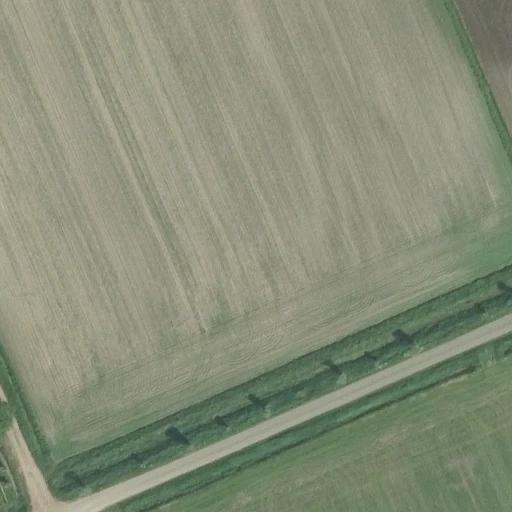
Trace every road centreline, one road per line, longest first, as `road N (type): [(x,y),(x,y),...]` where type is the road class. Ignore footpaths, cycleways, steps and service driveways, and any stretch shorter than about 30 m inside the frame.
road 1 (unclassified): [(84,511),(511,322)]
road 2 (track): [(0,388),(50,511)]
